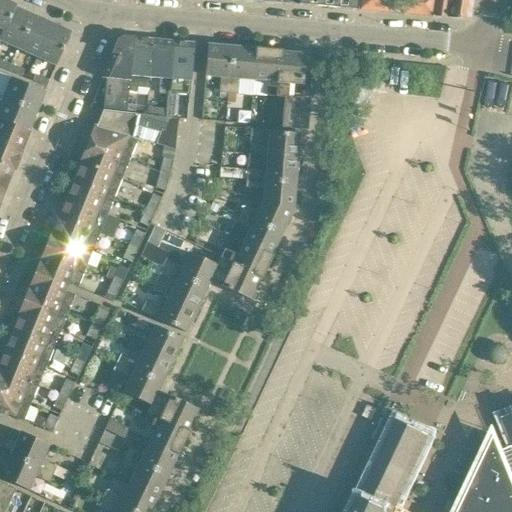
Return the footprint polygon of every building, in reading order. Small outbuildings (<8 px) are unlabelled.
[(16,5),(2,0),(0,0),(0,36),(14,7),(15,7),(16,5)] [(354,10),(355,0),(316,0),(315,7),(354,10)] [(434,0),(359,0),(358,10),(434,17),(434,0)] [(452,19),(452,0),(434,0),(434,17),(452,19)] [(469,20),(472,0),(452,0),(452,19),(469,20)] [(32,15),(15,7),(14,7),(0,36),(0,40),(17,48),(32,15)] [(35,57),(51,24),(32,15),(17,48),(35,57)] [(55,66),(64,47),(70,33),(51,24),(35,57),(55,66)] [(127,103),(129,91),(134,38),(122,37),(117,39),(101,78),(105,80),(103,111),(126,113),(127,103)] [(149,89),(149,81),(153,40),(134,38),(129,91),(137,92),(137,88),(149,89)] [(168,92),(173,42),(153,40),(149,81),(160,82),(159,93),(167,94),(167,92),(168,92)] [(190,82),(194,43),(173,42),(168,92),(188,94),(190,81),(190,82)] [(228,93),(232,47),(207,45),(204,76),(219,77),(218,92),(228,93)] [(256,49),(255,49),(232,47),(228,93),(237,94),(238,78),(253,79),(253,78),(256,49)] [(284,96),(288,53),(288,51),(255,48),(255,49),(256,49),(253,78),(267,79),(266,95),(284,96)] [(307,130),(310,99),(301,98),(305,54),(288,53),(284,96),(284,97),(282,128),(307,130)] [(10,66),(0,61),(0,68),(8,72),(10,66)] [(20,77),(23,71),(10,66),(8,72),(20,77)] [(362,75),(345,100),(358,109),(375,84),(362,75)] [(49,81),(34,76),(32,82),(46,87),(49,81)] [(36,112),(44,92),(10,78),(2,98),(36,112)] [(0,97),(0,120),(28,132),(36,112),(2,98),(0,97)] [(147,105),(127,103),(126,113),(146,115),(147,105)] [(173,117),(174,105),(167,104),(166,117),(173,118),(173,117)] [(174,149),(177,118),(173,117),(173,118),(166,117),(146,115),(126,113),(103,111),(96,128),(136,140),(137,139),(174,149)] [(0,142),(20,151),(28,132),(0,120),(0,142)] [(128,162),(136,140),(96,128),(89,146),(128,162)] [(298,159),(300,134),(250,129),(251,140),(267,141),(266,155),(266,156),(298,159)] [(20,151),(0,142),(0,164),(12,170),(12,169),(13,170),(20,151)] [(120,180),(128,162),(89,146),(81,164),(120,180)] [(296,183),(298,159),(266,156),(266,155),(249,154),(247,168),(246,168),(246,178),(296,183)] [(172,159),(163,156),(159,172),(168,174),(172,159)] [(12,170),(0,164),(0,185),(5,188),(12,170)] [(113,198),(120,180),(81,164),(74,182),(113,198)] [(164,190),(168,174),(159,172),(155,187),(164,190)] [(294,208),(295,193),(296,183),(246,178),(245,186),(263,188),(262,200),(261,202),(293,209),(294,208)] [(113,198),(74,182),(67,200),(106,215),(113,198)] [(154,212),(161,197),(152,194),(145,208),(154,212)] [(67,200),(60,218),(99,233),(112,239),(119,221),(106,215),(67,200)] [(281,235),(293,209),(261,202),(257,212),(242,205),(238,214),(281,235)] [(147,226),(154,212),(145,208),(139,222),(147,226)] [(238,214),(226,208),(223,216),(234,222),(228,236),(243,243),(243,242),(272,256),(273,255),(271,254),(281,235),(238,214)] [(91,251),(99,233),(60,218),(53,235),(52,235),(52,236),(91,251)] [(137,247),(144,233),(136,229),(129,243),(137,247)] [(91,251),(52,236),(45,253),(84,269),(91,251)] [(261,279),(267,268),(272,256),(243,242),(243,243),(237,255),(224,248),(216,264),(216,265),(210,280),(250,299),(260,278),(261,279)] [(130,262),(135,253),(137,247),(129,243),(122,258),(130,262)] [(216,265),(216,264),(188,251),(182,266),(165,258),(163,251),(145,243),(139,255),(161,266),(207,288),(210,280),(216,265)] [(77,287),(84,269),(45,253),(38,271),(35,279),(65,291),(68,283),(77,287)] [(120,285),(127,268),(119,264),(111,281),(120,285)] [(196,310),(207,288),(161,266),(157,274),(174,282),(167,296),(196,310)] [(74,295),(65,291),(35,279),(27,297),(66,313),(74,295)] [(120,285),(111,281),(106,293),(106,294),(105,297),(112,301),(120,285)] [(196,310),(167,296),(161,309),(145,301),(140,310),(186,332),(196,310)] [(59,331),(66,313),(27,297),(20,315),(59,331)] [(101,325),(107,311),(99,307),(92,321),(101,325)] [(52,349),(59,331),(20,315),(21,316),(13,333),(52,349)] [(183,339),(138,318),(134,326),(150,334),(143,348),(172,362),(183,339)] [(101,325),(92,321),(86,335),(94,339),(101,325)] [(44,367),(52,349),(13,333),(6,351),(44,367)] [(84,361),(91,346),(82,343),(75,357),(84,361)] [(162,383),(172,362),(143,348),(137,361),(120,353),(116,362),(162,383)] [(44,367),(6,351),(0,365),(0,370),(37,385),(44,367)] [(77,375),(84,361),(75,357),(69,371),(77,375)] [(162,383),(116,362),(113,370),(129,377),(123,391),(150,404),(151,405),(157,394),(162,383)] [(0,391),(30,404),(37,385),(0,370),(0,391)] [(67,396),(74,382),(65,378),(59,392),(67,396)] [(22,422),(30,404),(0,391),(0,413),(13,415),(12,417),(22,422)] [(61,410),(67,396),(59,392),(52,406),(61,410)] [(188,431),(198,409),(170,396),(168,399),(157,394),(151,405),(150,404),(146,411),(188,431)] [(190,432),(188,431),(146,411),(142,420),(156,427),(150,440),(149,439),(149,440),(179,454),(190,432)] [(511,511),(511,411),(502,416),(511,439),(511,511),(392,511),(430,433),(397,418),(352,511),(511,511)] [(51,432),(58,417),(49,413),(46,419),(36,415),(32,423),(51,432)] [(21,432),(10,454),(52,474),(63,480),(68,471),(56,465),(42,459),(49,445),(21,432)] [(179,454),(149,440),(142,453),(128,446),(124,455),(168,475),(177,455),(178,455),(179,454)] [(52,474),(10,454),(0,475),(0,477),(28,491),(35,475),(48,482),(52,474)] [(168,475),(124,455),(121,463),(135,469),(128,483),(158,497),(168,475)] [(2,511),(14,489),(0,482),(0,511),(2,511)] [(133,511),(150,511),(158,497),(128,483),(122,496),(106,489),(102,497),(133,511)] [(133,511),(102,497),(98,505),(112,511),(133,511)]
